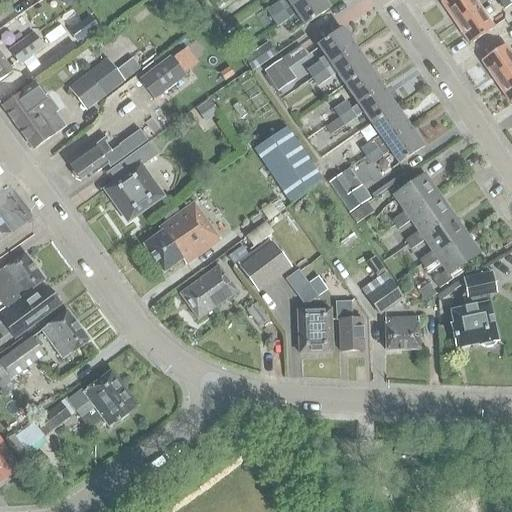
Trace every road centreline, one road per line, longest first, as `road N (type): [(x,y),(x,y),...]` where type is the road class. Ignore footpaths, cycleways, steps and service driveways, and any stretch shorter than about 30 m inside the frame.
road 1 (residential): [(211,382),(134,324),(0,141)]
road 2 (residential): [(511,410),(273,398),(211,382)]
road 3 (residential): [(511,179),(389,0)]
road 4 (residential): [(73,511),(194,427),(211,382)]
